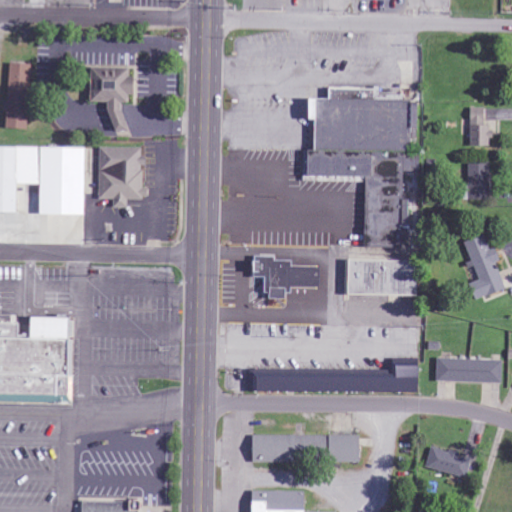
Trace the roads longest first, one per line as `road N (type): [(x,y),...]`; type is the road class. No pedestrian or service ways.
road 1 (residential): [(511,27),(0,15)]
road 2 (primary): [(198,511),(207,0)]
road 3 (residential): [(511,422),(395,405),(200,403)]
road 4 (residential): [(202,256),(0,256)]
